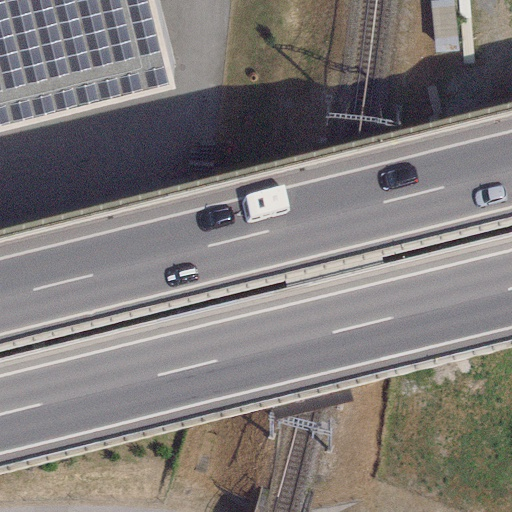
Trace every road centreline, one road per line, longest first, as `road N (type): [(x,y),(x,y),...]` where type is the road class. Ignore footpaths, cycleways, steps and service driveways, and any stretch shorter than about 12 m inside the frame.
road 1 (motorway): [(511,169),(0,296)]
road 2 (motorway): [(0,418),(511,292)]
